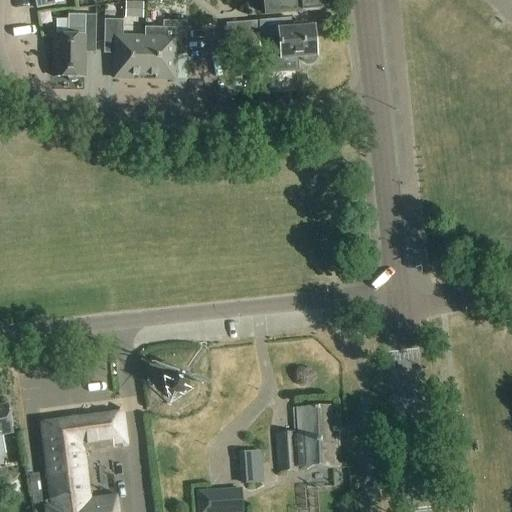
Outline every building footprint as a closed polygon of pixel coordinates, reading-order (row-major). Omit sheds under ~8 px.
[(34,0),(36,10),(55,6),(53,0),(34,0)] [(264,0),(265,16),(324,12),(323,0),(264,0)] [(125,5),(125,21),(141,21),(142,6),(125,5)] [(66,17),(66,37),(54,37),(53,78),(66,79),(68,82),(71,84),(74,84),(77,82),(79,79),(84,79),(84,56),(96,56),(96,46),(96,17),(66,17)] [(132,77),(144,77),(145,39),(123,39),(123,22),(104,21),(104,47),(104,56),(115,57),(114,80),(132,80),(132,77)] [(242,53),(279,50),(280,62),(302,60),(302,61),(303,62),(304,64),(305,65),(306,65),(308,66),(309,66),(311,66),(312,65),(313,64),(315,63),(315,62),(316,61),(316,59),(313,29),(282,31),(281,21),(226,26),(229,58),(243,57),(242,53)] [(145,30),(145,39),(144,77),(157,78),(157,81),(174,81),(175,56),(186,56),(186,49),(186,23),(167,23),(163,23),(163,30),(145,30)] [(264,71),(250,72),(251,86),(264,85),(264,71)] [(171,376),(165,384),(165,394),(173,401),(184,400),(191,392),(190,382),(182,375),(171,376)] [(0,437),(13,435),(8,407),(0,408),(0,437)] [(331,434),(329,408),(294,410),(296,434),(278,435),(280,473),(298,472),(339,469),(337,433),(331,434)] [(123,414),(73,421),(84,511),(118,511),(117,500),(90,503),(83,453),(127,448),(123,414)] [(46,509),(46,511),(84,511),(73,421),(41,425),(52,508),(46,509)] [(239,450),(240,481),(263,480),(262,449),(239,450)] [(199,511),(211,510),(210,511),(243,511),(241,490),(197,493),(199,511)]
